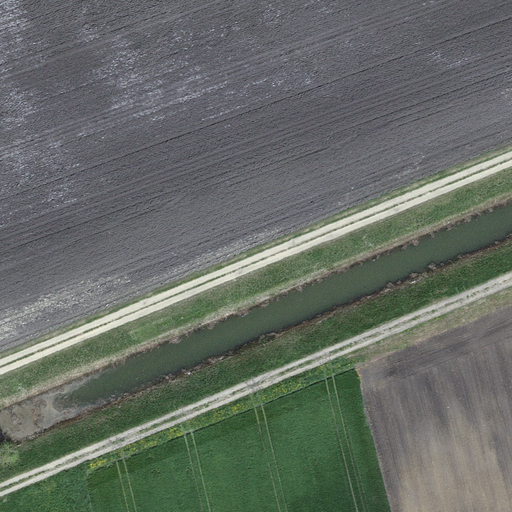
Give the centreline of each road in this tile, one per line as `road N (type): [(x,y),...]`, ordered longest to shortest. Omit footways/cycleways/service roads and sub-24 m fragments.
road 1 (track): [(0,494),(511,282)]
road 2 (track): [(0,365),(511,159)]
